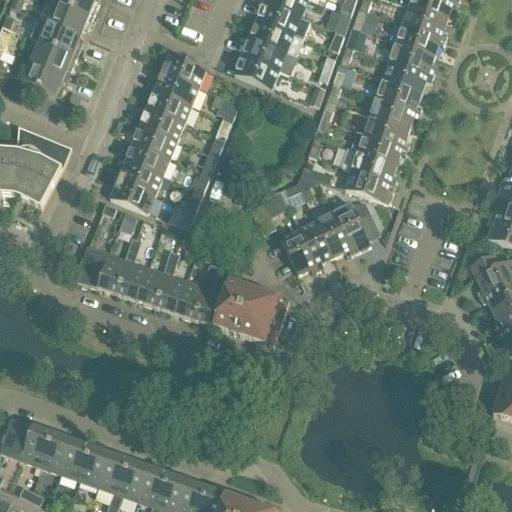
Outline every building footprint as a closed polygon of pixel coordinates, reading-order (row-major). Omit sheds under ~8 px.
[(20,15),(24,4),(16,0),(11,11),(20,15)] [(57,6),(94,22),(100,8),(95,6),(98,0),(96,0),(46,0),(46,2),(57,6)] [(309,5),(296,0),(266,0),(264,8),(287,17),(301,23),(309,5)] [(357,3),(349,0),(347,0),(340,18),(350,22),(357,3)] [(459,9),(432,0),(413,0),(409,12),(448,25),(452,13),(457,15),(459,9)] [(456,0),(432,0),(459,9),(461,3),(456,1),(456,0)] [(372,6),(363,3),(363,5),(359,15),(368,18),(372,6)] [(57,6),(49,26),(81,40),(83,35),(88,37),(94,22),(57,6)] [(301,23),(287,17),(264,8),(256,26),(287,38),(302,44),(310,26),(301,23)] [(448,25),(409,12),(403,30),(446,45),(448,39),(443,37),(448,25)] [(361,36),(368,18),(359,15),(353,33),(361,36)] [(7,22),(3,32),(10,35),(15,24),(7,21),(7,22)] [(349,26),(336,22),(332,35),(344,39),(349,26)] [(31,43),(40,47),(78,62),(83,48),(79,46),(81,40),(49,26),(39,23),(31,43)] [(302,44),(287,38),(256,26),(249,43),(287,59),(297,63),(304,45),(302,44)] [(446,45),(403,30),(397,49),(435,62),(439,50),(444,51),(446,45)] [(361,36),(353,33),(346,52),(354,54),(363,57),(369,39),(361,36)] [(329,54),(338,57),(343,41),(336,38),(329,54)] [(287,59),(249,43),(242,61),(280,77),(287,59)] [(78,62),(40,47),(32,67),(65,80),(67,75),(71,77),(78,62)] [(435,62),(397,49),(390,67),(433,82),(436,76),(431,74),(435,62)] [(354,54),(346,52),(343,63),(350,65),(354,54)] [(207,75),(169,60),(162,79),(199,94),(207,75)] [(235,80),(272,95),(280,77),(242,61),(235,80)] [(335,66),(325,62),(321,73),(331,77),(335,66)] [(24,88),(34,92),(40,95),(61,103),(67,88),(63,86),(65,80),(32,67),(24,88)] [(384,85),(422,98),(426,87),(431,88),(433,82),(390,67),(384,85)] [(317,84),(327,88),(331,77),(321,73),(317,84)] [(346,79),(338,76),(334,88),(342,91),(346,79)] [(199,94),(162,79),(154,96),(192,111),(199,94)] [(377,103),(421,118),(423,112),(418,110),(422,98),(384,85),(377,103)] [(342,91),(334,88),(330,100),(338,103),(342,91)] [(315,91),(308,110),(318,114),(324,95),(315,91)] [(192,111),(154,96),(147,114),(185,130),(192,111)] [(243,101),(235,98),(232,107),(240,110),(243,101)] [(421,118),(377,103),(371,121),(409,135),(414,123),(418,125),(421,118)] [(216,121),(224,124),(233,128),(240,110),(232,107),(223,104),(216,121)] [(325,113),(324,116),(322,123),(321,124),(329,127),(334,115),(325,113)] [(185,130),(147,114),(140,132),(177,147),(185,130)] [(409,135),(371,121),(365,140),(408,155),(410,148),(405,147),(409,135)] [(218,139),(227,142),(233,128),(224,124),(218,139)] [(329,127),(321,124),(317,136),(325,139),(329,127)] [(0,201),(9,202),(15,203),(21,204),(27,207),(42,216),(52,196),(65,173),(72,154),(20,132),(19,157),(0,155),(0,201)] [(177,147),(140,132),(133,150),(170,165),(177,147)] [(357,137),(351,155),(359,158),(397,171),(401,159),(406,161),(408,155),(365,140),(357,137)] [(215,146),(210,161),(218,164),(224,149),(215,146)] [(317,164),(321,151),(313,149),(309,161),(317,164)] [(125,168),(163,183),(170,165),(133,150),(125,168)] [(343,173),(352,176),(395,191),(398,185),(393,183),(397,171),(359,158),(351,155),(349,155),(343,173)] [(204,174),(212,177),(218,164),(210,161),(204,174)] [(163,183),(125,168),(118,185),(156,201),(163,183)] [(314,175),(313,175),(305,173),(302,180),(316,185),(319,177),(314,175)] [(502,188),(511,190),(511,175),(509,183),(504,181),(502,188)] [(384,208),(388,195),(393,197),(395,191),(352,176),(346,195),(384,208)] [(301,196),(308,193),(302,180),(300,188),(298,189),(301,196)] [(195,196),(203,199),(209,185),(201,182),(195,196)] [(111,204),(148,219),(156,201),(118,185),(111,204)] [(511,190),(502,188),(500,194),(505,196),(501,207),(511,211),(511,190)] [(286,194),(287,197),(290,202),(301,197),(301,196),(298,189),(287,194),(286,194)] [(192,198),(186,213),(188,214),(196,217),(202,202),(192,198)] [(276,234),(262,205),(249,212),(262,241),(276,234)] [(511,211),(501,207),(497,219),(492,218),(490,224),(511,231),(511,211)] [(381,240),(365,208),(352,210),(351,210),(334,218),(353,259),(359,257),(371,251),(369,246),(381,240)] [(113,223),(117,213),(106,209),(103,218),(113,223)] [(182,229),(190,232),(196,217),(188,214),(182,229)] [(353,259),(334,218),(316,227),(334,263),(345,258),(347,262),(353,259)] [(136,223),(126,219),(122,226),(133,231),(136,223)] [(488,245),(511,252),(511,231),(490,224),(487,230),(492,232),(488,245)] [(212,230),(202,225),(198,235),(208,240),(212,230)] [(334,263),(316,227),(299,235),(319,276),(325,273),(322,269),(334,263)] [(287,241),(281,244),(287,257),(298,280),(311,274),(313,279),(319,276),(299,235),(287,241)] [(138,257),(142,247),(138,245),(133,244),(129,254),(138,257)] [(85,263),(77,287),(99,294),(111,260),(89,253),(85,263)] [(129,254),(125,265),(111,260),(99,294),(119,301),(130,267),(135,268),(138,257),(129,254)] [(177,270),(181,260),(176,258),(171,257),(168,267),(177,270)] [(481,303),(511,288),(511,266),(500,272),(494,260),(471,271),(482,295),(478,297),(481,303)] [(138,307),(150,273),(135,268),(130,267),(119,301),(138,307)] [(168,267),(164,278),(150,273),(138,307),(157,314),(169,280),(173,281),(177,270),(168,267)] [(216,284),(219,273),(215,271),(210,270),(206,280),(216,284)] [(177,320),(189,286),(173,281),(169,280),(157,314),(177,320)] [(206,280),(203,291),(189,286),(177,320),(196,327),(208,293),(212,294),(216,284),(206,280)] [(230,287),(226,299),(214,333),(274,353),(287,314),(290,307),(287,306),(230,287)] [(494,318),(511,309),(511,288),(481,303),(484,309),(488,307),(494,318)] [(226,299),(212,294),(208,293),(196,327),(214,333),(226,299)] [(511,309),(494,318),(499,330),(495,332),(498,338),(511,330),(511,309)] [(511,354),(511,352),(511,330),(498,338),(500,344),(505,341),(511,354)] [(494,421),(511,425),(511,375),(506,374),(494,421)] [(13,424),(1,458),(23,466),(35,432),(13,424)] [(35,432),(23,466),(43,473),(55,439),(35,432)] [(62,480),(74,446),(55,439),(43,473),(62,480)] [(81,487),(93,453),(74,446),(62,480),(81,487)] [(93,453),(81,487),(87,489),(100,493),(112,459),(93,453)] [(114,498),(119,500),(131,466),(112,459),(100,493),(114,498)] [(114,498),(110,509),(118,511),(119,511),(123,502),(138,507),(150,473),(131,466),(119,500),(114,498)] [(152,511),(158,511),(170,480),(150,473),(138,507),(152,511)] [(179,511),(189,487),(170,480),(158,511),(179,511)] [(189,487),(179,511),(201,511),(208,494),(195,489),(189,487)] [(20,501),(30,506),(34,497),(24,492),(20,501)] [(222,511),(227,500),(208,494),(201,511),(222,511)] [(30,506),(40,511),(45,503),(34,497),(30,506)] [(260,511),(227,500),(222,511),(260,511)]
